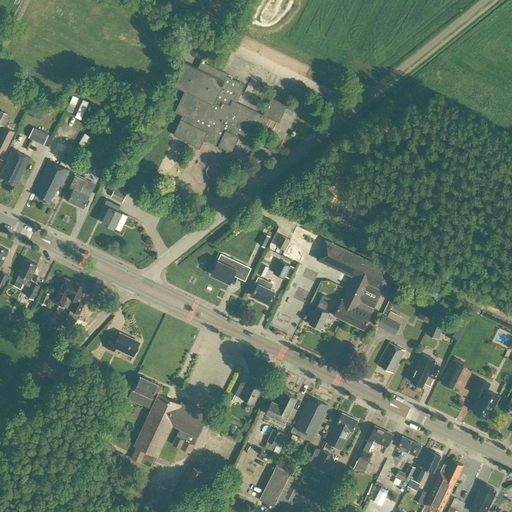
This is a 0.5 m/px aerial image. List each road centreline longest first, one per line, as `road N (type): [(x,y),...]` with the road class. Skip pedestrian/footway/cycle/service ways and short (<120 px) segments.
road 1 (unclassified): [(137,284),(487,0)]
road 2 (primary): [(511,461),(137,284)]
road 3 (unclassified): [(0,424),(137,284)]
road 4 (primary): [(137,284),(0,219)]
